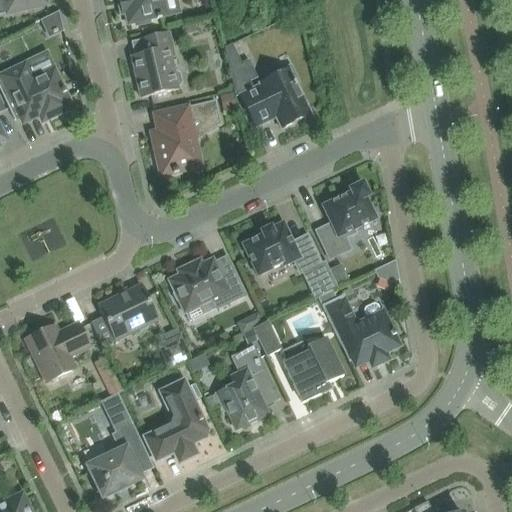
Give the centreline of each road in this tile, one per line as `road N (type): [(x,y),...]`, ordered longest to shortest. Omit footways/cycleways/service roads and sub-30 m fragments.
road 1 (residential): [(157,511),(425,374),(384,133)]
road 2 (tertiary): [(258,511),(415,435),(461,389),(471,359),(468,309),(438,129)]
road 3 (residential): [(140,232),(170,228),(384,133)]
road 4 (residential): [(494,511),(489,478),(469,469),(368,511)]
road 5 (residential): [(105,156),(106,119),(80,0)]
road 6 (residential): [(9,314),(117,264),(140,232)]
road 7 (residential): [(67,511),(0,373)]
road 8 (tertiary): [(438,129),(414,0)]
